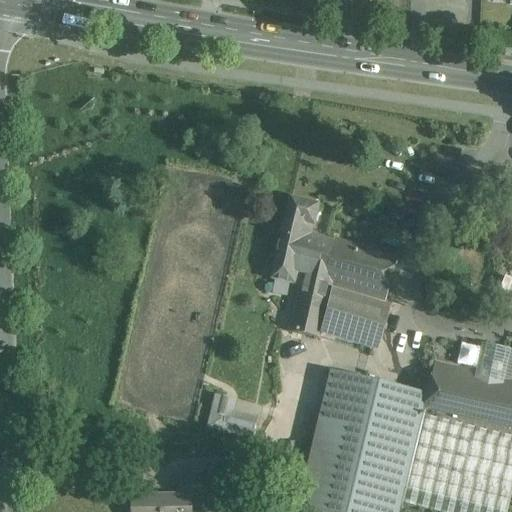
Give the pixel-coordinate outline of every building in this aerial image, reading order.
[(274,279),(306,288),(294,331),(325,339),(325,338),(383,353),(385,345),(397,301),(391,299),(402,256),(389,252),(320,234),(328,205),(296,197),(274,279)] [(429,397),(331,372),(296,511),(297,511),(405,511),(406,510),(413,511),(508,511),(511,497),(511,375),(480,367),(440,357),(429,397)] [(218,395),(210,432),(256,443),(261,419),(238,414),(241,401),(218,395)] [(178,475),(178,488),(191,488),(203,488),(203,474),(178,475)] [(178,488),(179,497),(131,497),(131,511),(191,511),(191,488),(178,488)]
